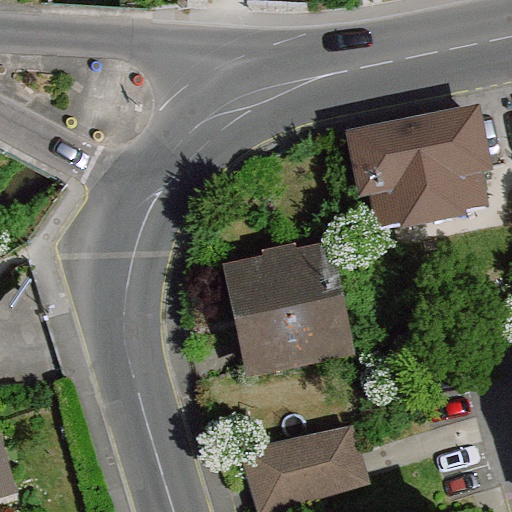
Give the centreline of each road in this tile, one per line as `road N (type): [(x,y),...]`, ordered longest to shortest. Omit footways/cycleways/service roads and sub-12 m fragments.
road 1 (tertiary): [(342,73),(266,93),(219,119),(176,159),(140,220),(124,287),(125,332),(174,511)]
road 2 (tertiary): [(342,73),(511,36)]
